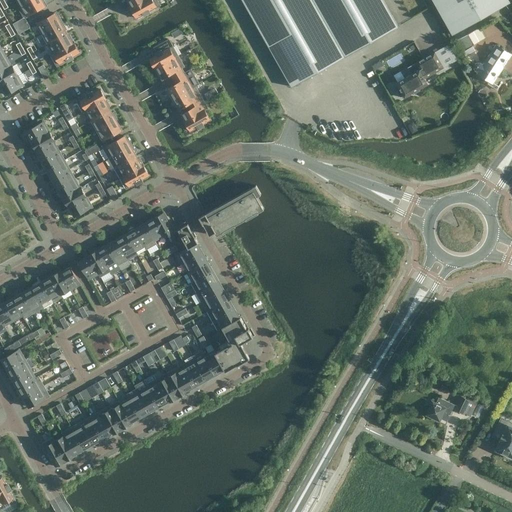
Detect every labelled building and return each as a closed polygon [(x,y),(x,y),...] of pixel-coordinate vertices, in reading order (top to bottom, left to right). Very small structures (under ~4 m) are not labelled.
[(45,2),(43,0),(31,0),(21,6),(27,16),(45,6),(43,2),(45,2)] [(130,7),(137,18),(144,14),(145,16),(150,12),(149,11),(160,5),(156,0),(129,0),(128,0),(132,6),(130,7)] [(242,0),(292,87),(398,27),(383,0),(242,0)] [(433,0),(453,35),(510,3),(508,0),(433,0)] [(37,23),(43,34),(63,22),(59,15),(57,16),(55,13),(37,23)] [(27,22),(24,17),(13,24),(16,29),(27,22)] [(29,28),(30,28),(27,22),(16,29),(19,34),(29,28)] [(43,34),(48,43),(67,33),(65,30),(67,29),(63,22),(43,34)] [(480,27),(457,40),(463,51),(485,38),(480,27)] [(51,55),(74,42),(70,35),(69,36),(67,33),(48,43),(54,53),(51,55)] [(149,59),(154,67),(177,54),(169,39),(156,46),(159,51),(156,53),(157,55),(149,59)] [(74,42),(51,55),(57,66),(67,60),(68,62),(81,54),(74,42)] [(465,57),(475,52),(472,46),(463,51),(465,57)] [(492,82),(510,55),(496,46),(483,65),(480,63),(478,63),(475,64),(474,66),(474,68),(476,70),(479,72),(478,73),(492,82)] [(424,58),(423,58),(424,59),(428,65),(420,70),(420,69),(419,70),(397,82),(396,83),(397,83),(400,89),(397,91),(400,97),(404,95),(404,97),(405,97),(427,84),(428,84),(428,83),(427,83),(425,78),(443,68),(444,68),(443,67),(435,53),(435,52),(434,52),(424,58)] [(163,79),(169,75),(171,74),(173,79),(187,71),(184,73),(181,68),(184,66),(177,54),(154,67),(159,76),(161,75),(163,79)] [(11,66),(6,57),(0,60),(0,73),(12,66),(12,65),(11,66)] [(43,65),(38,68),(44,79),(50,76),(43,65)] [(0,85),(18,75),(12,66),(0,73),(0,85)] [(176,84),(168,88),(170,92),(169,92),(172,99),(196,86),(187,71),(173,79),(176,84)] [(0,85),(0,86),(1,85),(6,95),(23,85),(18,75),(0,85)] [(196,86),(172,99),(176,106),(178,105),(180,109),(188,104),(190,109),(204,101),(196,86)] [(77,102),(83,112),(106,99),(100,89),(93,93),(92,91),(86,94),(87,96),(77,102)] [(86,111),(92,120),(110,110),(109,107),(110,106),(106,99),(83,112),(83,113),(86,111)] [(204,101),(190,109),(182,114),(186,119),(184,120),(190,131),(197,127),(198,129),(204,125),(203,124),(210,120),(205,110),(208,108),(204,101)] [(68,121),(73,117),(66,104),(60,107),(61,108),(61,107),(68,121)] [(92,120),(97,130),(117,119),(113,112),(112,113),(110,110),(92,120)] [(121,126),(117,119),(97,130),(103,141),(122,130),(120,127),(121,126)] [(32,140),(31,141),(49,131),(44,121),(27,131),(32,140)] [(76,122),(70,125),(74,131),(77,128),(79,127),(76,122)] [(413,122),(407,125),(412,134),(418,131),(413,122)] [(49,131),(31,141),(37,151),(55,141),(49,131)] [(103,148),(109,158),(132,145),(128,138),(127,139),(125,135),(103,148)] [(55,141),(37,151),(42,160),(59,151),(54,142),(55,141)] [(86,153),(88,156),(99,150),(96,144),(95,144),(95,145),(85,151),(86,153)] [(109,158),(115,168),(136,156),(135,153),(136,152),(132,145),(109,158)] [(59,151),(42,160),(47,170),(64,160),(59,151)] [(115,168),(120,178),(143,165),(139,158),(138,159),(136,156),(115,168)] [(64,160),(47,170),(53,179),(70,169),(64,160)] [(143,165),(120,178),(126,188),(136,182),(137,184),(143,181),(142,179),(149,175),(143,165)] [(70,169),(53,179),(58,188),(75,179),(70,169)] [(75,179),(58,188),(63,198),(81,188),(81,187),(80,188),(75,179)] [(112,186),(107,189),(113,199),(113,200),(119,197),(118,196),(112,186)] [(81,188),(63,198),(68,207),(87,197),(81,188)] [(217,235),(223,232),(223,233),(235,226),(235,225),(246,219),(258,213),(258,212),(264,209),(254,191),(214,213),(208,217),(206,213),(199,217),(210,235),(215,232),(217,235)] [(87,197),(68,207),(69,208),(70,207),(75,216),(92,207),(87,197)] [(164,213),(154,218),(164,236),(174,231),(164,213)] [(154,218),(145,223),(156,244),(157,243),(155,240),(163,235),(164,236),(154,218)] [(145,223),(135,229),(147,249),(156,244),(145,223)] [(192,230),(188,224),(188,223),(182,227),(178,229),(188,247),(189,247),(198,242),(195,236),(197,236),(193,230),(192,230)] [(135,229),(126,234),(137,254),(138,254),(136,251),(145,246),(146,249),(147,249),(135,229)] [(126,234),(117,239),(128,260),(137,254),(126,234)] [(128,260),(117,239),(107,245),(119,265),(128,260)] [(202,252),(201,249),(197,243),(199,242),(198,242),(189,247),(188,247),(175,254),(181,264),(202,252)] [(107,245),(98,250),(110,271),(108,267),(116,262),(118,265),(119,265),(107,245)] [(110,271),(98,250),(88,255),(100,277),(110,271)] [(208,261),(202,252),(181,264),(184,263),(189,272),(208,261)] [(100,277),(88,255),(88,256),(88,257),(79,262),(89,279),(98,274),(100,277)] [(213,271),(211,268),(208,261),(189,272),(194,281),(191,283),(213,271)] [(70,289),(80,284),(71,267),(61,272),(61,271),(60,271),(70,289)] [(70,289),(60,271),(51,277),(62,297),(63,297),(61,294),(70,289)] [(218,280),(213,271),(191,283),(197,292),(218,280)] [(51,277),(41,282),(53,302),(62,297),(51,277)] [(224,289),(222,286),(218,280),(197,292),(202,302),(224,289)] [(41,282),(32,287),(43,307),(53,302),(41,282)] [(43,307),(32,287),(23,293),(34,313),(43,307)] [(229,299),(224,289),(202,302),(207,311),(229,299)] [(34,313),(23,293),(13,298),(25,318),(34,313)] [(25,318),(13,298),(4,303),(13,320),(22,315),(24,318),(25,318)] [(234,308),(233,305),(229,299),(207,311),(213,321),(234,308)] [(4,303),(0,305),(0,318),(6,330),(7,330),(5,325),(13,320),(4,303)] [(239,317),(234,308),(213,321),(218,330),(241,317),(240,317),(239,317)] [(237,365),(250,358),(241,343),(253,336),(249,328),(247,329),(241,317),(218,330),(223,328),(229,340),(236,336),(238,341),(228,346),(216,353),(215,350),(214,350),(226,371),(237,365)] [(185,329),(195,323),(193,318),(182,324),(185,329)] [(25,359),(19,349),(2,359),(8,369),(25,359)] [(215,374),(216,374),(225,369),(226,371),(214,350),(205,356),(215,374)] [(216,374),(215,374),(205,356),(196,361),(194,358),(206,380),(216,374)] [(196,384),(197,385),(206,380),(194,358),(184,363),(196,384)] [(8,369),(13,378),(30,369),(25,359),(8,369)] [(197,385),(196,384),(184,363),(175,369),(188,392),(189,391),(188,390),(197,385)] [(13,378),(18,388),(39,376),(38,376),(35,378),(30,369),(13,378)] [(166,374),(178,396),(179,397),(188,392),(175,369),(166,374)] [(179,397),(178,396),(166,374),(156,379),(169,402),(179,397)] [(18,388),(24,397),(44,386),(39,376),(18,388)] [(147,385),(159,405),(159,406),(168,401),(169,403),(169,402),(156,379),(147,385)] [(159,406),(159,405),(147,385),(146,385),(148,388),(139,393),(150,412),(159,406)] [(24,397),(29,407),(49,395),(44,386),(24,397)] [(140,416),(140,417),(150,412),(139,393),(130,398),(140,416)] [(455,409),(461,412),(463,413),(469,400),(461,396),(455,409)] [(438,397),(436,403),(433,402),(427,414),(439,420),(441,417),(447,420),(455,404),(438,397)] [(140,417),(140,416),(130,398),(121,403),(119,400),(132,424),(132,423),(131,422),(140,417)] [(122,428),(122,429),(132,424),(119,400),(109,406),(122,428)] [(72,401),(70,402),(74,410),(78,407),(77,405),(75,406),(72,401)] [(122,429),(122,428),(109,406),(100,411),(113,434),(122,429)] [(90,416),(102,437),(103,438),(112,433),(112,434),(113,434),(100,411),(90,416)] [(103,438),(102,437),(90,416),(81,422),(93,443),(103,438)] [(511,422),(501,418),(495,430),(503,434),(502,435),(503,436),(502,439),(501,438),(500,440),(501,440),(496,450),(504,453),(503,455),(511,459),(511,457),(511,456),(511,422)] [(84,448),(84,449),(93,443),(81,422),(72,427),(84,448)] [(84,449),(84,448),(72,427),(62,432),(75,455),(76,455),(75,454),(84,449)] [(65,460),(66,461),(75,455),(62,432),(62,433),(63,436),(55,441),(53,437),(53,438),(65,460)] [(66,461),(65,460),(53,438),(43,443),(56,466),(66,461)] [(0,510),(15,502),(8,490),(10,489),(7,484),(5,485),(1,478),(0,478),(0,510)]
